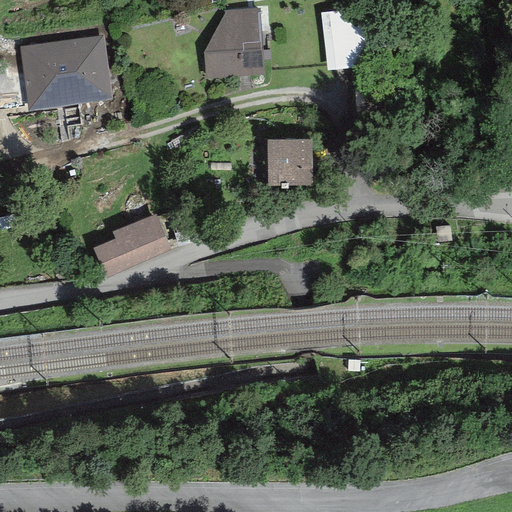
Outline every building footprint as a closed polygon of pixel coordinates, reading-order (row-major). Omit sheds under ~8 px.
[(373,7),(320,15),(328,71),(381,63),(373,7)] [(203,52),(205,80),(263,75),(260,8),(224,10),(225,14),(203,52)] [(20,47),(29,111),(112,100),(103,35),(20,47)] [(267,140),(268,187),(312,186),(311,139),(267,140)] [(169,216),(177,247),(205,240),(197,208),(169,216)] [(93,248),(106,279),(171,250),(156,214),(112,233),(115,239),(93,248)]
